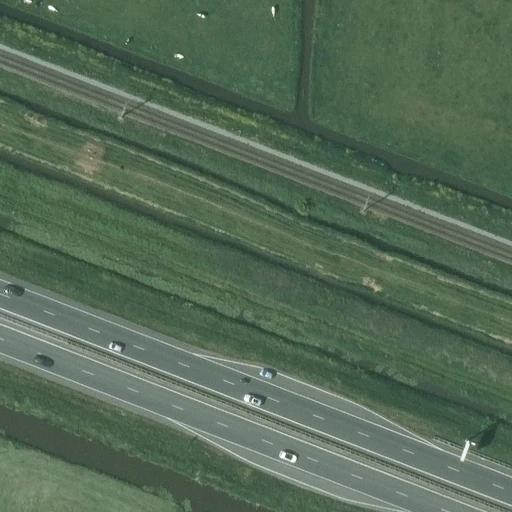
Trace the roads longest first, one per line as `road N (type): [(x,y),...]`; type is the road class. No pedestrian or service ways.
road 1 (trunk): [(511,493),(0,294)]
road 2 (trunk): [(0,338),(449,511)]
